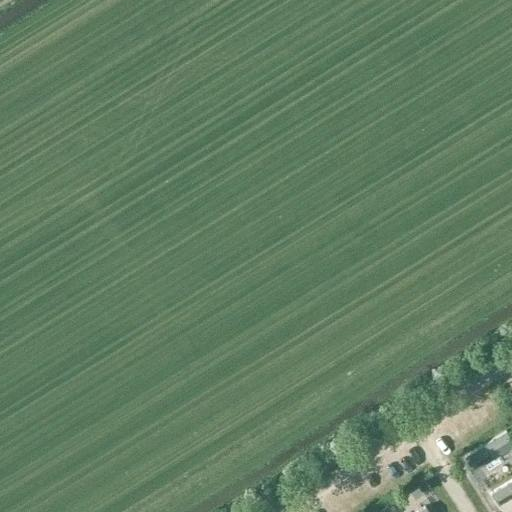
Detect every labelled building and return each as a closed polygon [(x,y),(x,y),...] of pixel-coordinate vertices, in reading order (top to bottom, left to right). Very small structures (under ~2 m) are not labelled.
[(477,445),(493,468),(511,454),(511,426),(509,423),(477,445)] [(511,501),(511,500),(511,473),(499,483),(511,501)] [(356,481),(361,502),(371,500),(367,479),(356,481)] [(343,490),(349,509),(359,506),(353,487),(343,490)] [(320,511),(345,511),(346,511),(342,497),(318,503),(320,511)] [(414,509),(413,507),(403,511),(440,511),(441,511),(434,499),(414,509)]
